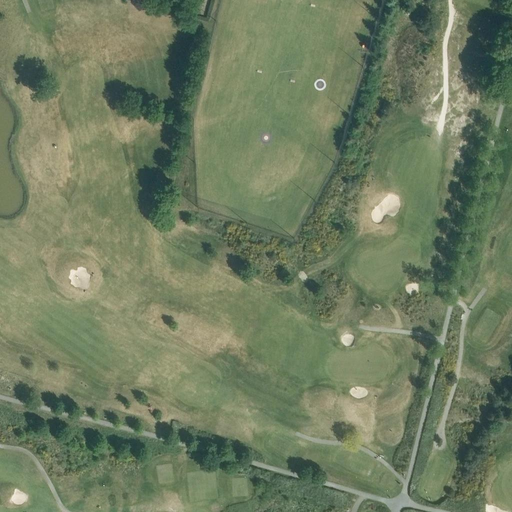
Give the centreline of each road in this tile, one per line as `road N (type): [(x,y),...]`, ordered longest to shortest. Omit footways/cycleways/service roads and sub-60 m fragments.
road 1 (track): [(400,502),(511,61)]
road 2 (track): [(400,502),(0,397)]
